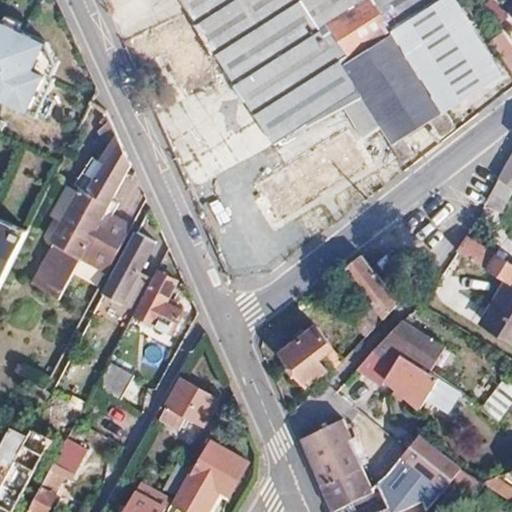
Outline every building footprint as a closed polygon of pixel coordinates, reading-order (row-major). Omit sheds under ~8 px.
[(0,0),(0,290),(28,226),(0,212),(0,96),(41,118),(58,80),(41,35),(0,17),(0,0)] [(392,32),(440,0),(180,0),(187,11),(216,55),(301,2),(358,92),(391,145),(430,122),(441,138),(456,127),(447,112),(445,113),(392,32)] [(445,113),(447,112),(505,75),(457,0),(440,0),(392,32),(445,113)] [(258,120),(275,146),(358,92),(301,2),(216,55),(258,120)] [(511,51),(507,44),(498,50),(511,70),(511,51)] [(50,318),(83,256),(117,194),(132,165),(111,120),(99,132),(108,148),(99,162),(103,165),(85,192),(80,189),(52,240),(56,243),(33,285),(45,292),(36,309),(50,318)] [(511,157),(499,180),(510,187),(511,188),(511,157)] [(103,165),(99,162),(93,158),(75,185),(80,189),(85,192),(103,165)] [(498,209),(510,187),(499,180),(486,202),(498,209)] [(107,267),(132,221),(116,214),(123,198),(117,194),(83,256),(107,267)] [(155,242),(137,233),(117,270),(135,279),(155,242)] [(511,263),(467,236),(458,252),(507,282),(511,285),(511,263)] [(372,305),(383,320),(400,302),(362,254),(343,268),(372,305)] [(159,273),(137,316),(172,335),(185,311),(167,302),(178,282),(159,273)] [(511,343),(511,285),(507,282),(494,302),(501,308),(488,328),(511,343)] [(352,321),(365,338),(383,320),(372,305),(352,321)] [(454,352),(403,320),(381,343),(390,350),(399,355),(406,359),(430,374),(431,372),(432,371),(439,359),(447,365),(454,352)] [(330,376),(343,362),(316,327),(282,353),(307,386),(326,372),(330,376)] [(381,343),(371,353),(382,359),(390,350),(381,343)] [(435,373),(432,371),(431,372),(430,374),(406,359),(399,355),(384,378),(416,409),(423,399),(443,412),(459,391),(458,389),(447,382),(435,373)] [(435,373),(447,382),(455,370),(447,365),(439,359),(432,371),(435,373)] [(109,362),(97,385),(123,399),(135,376),(109,362)] [(499,421),(511,402),(511,377),(506,385),(501,382),(490,397),(466,379),(458,389),(459,391),(499,421)] [(218,399),(181,379),(160,418),(179,429),(185,416),(203,426),(218,399)] [(96,387),(92,395),(102,401),(106,393),(96,387)] [(109,404),(102,401),(92,395),(83,410),(73,428),(28,511),(47,511),(65,478),(72,482),(90,448),(86,446),(109,404)] [(83,410),(52,395),(48,403),(60,410),(55,418),(73,428),(83,410)] [(321,486),(362,466),(350,439),(358,435),(352,422),(347,424),(344,418),(325,427),(323,422),(306,431),(307,435),(302,438),(321,486)] [(0,481),(2,483),(0,486),(0,511),(14,511),(53,441),(32,430),(27,439),(10,430),(0,448),(0,481)] [(150,461),(165,468),(179,440),(164,432),(150,461)] [(389,474),(378,484),(388,506),(394,511),(401,511),(424,501),(429,510),(444,493),(462,470),(418,436),(389,474)] [(193,473),(190,471),(177,495),(174,499),(172,504),(186,511),(207,511),(220,490),(230,496),(250,462),(212,441),(193,473)] [(163,487),(177,495),(190,471),(194,464),(181,456),(163,487)] [(321,486),(332,511),(333,511),(374,492),(362,466),(321,486)] [(464,510),(485,486),(481,483),(462,470),(444,493),(464,510)] [(160,491),(141,481),(124,511),(162,511),(164,508),(154,502),(160,491)] [(427,511),(429,510),(424,501),(401,511),(427,511)]
